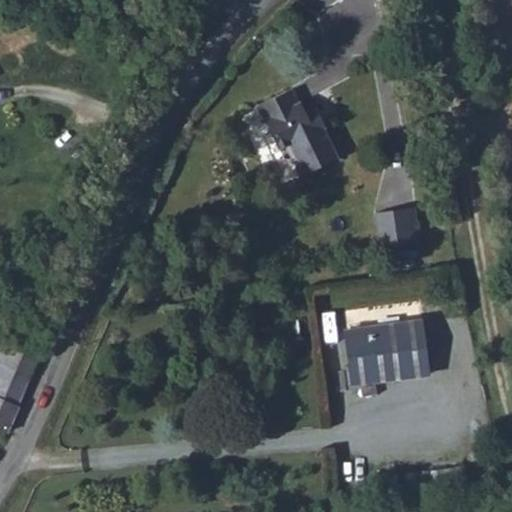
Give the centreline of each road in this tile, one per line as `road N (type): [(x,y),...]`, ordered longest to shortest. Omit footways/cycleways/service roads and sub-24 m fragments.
road 1 (unclassified): [(0,486),(50,397),(96,276),(172,118),(267,0)]
road 2 (track): [(433,0),(511,438)]
